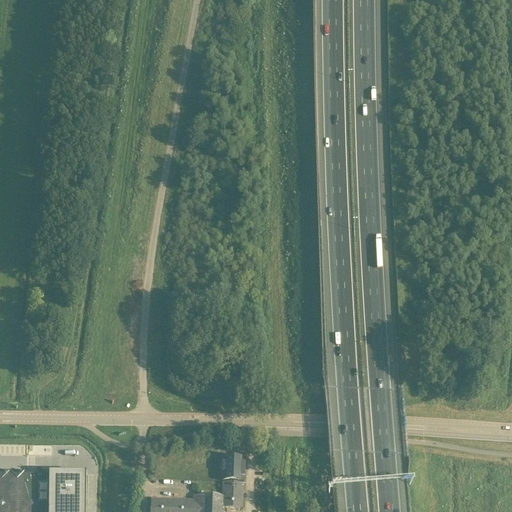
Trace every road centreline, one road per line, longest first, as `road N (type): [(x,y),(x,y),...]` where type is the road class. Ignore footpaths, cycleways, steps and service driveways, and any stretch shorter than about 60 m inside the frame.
road 1 (motorway): [(389,511),(365,0)]
road 2 (motorway): [(335,0),(356,511)]
road 3 (tertiary): [(511,434),(0,417)]
